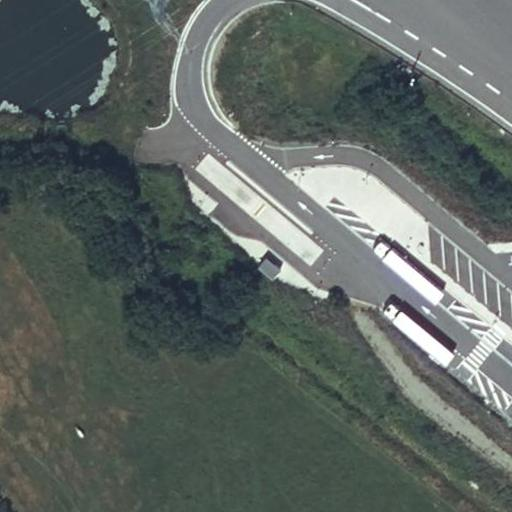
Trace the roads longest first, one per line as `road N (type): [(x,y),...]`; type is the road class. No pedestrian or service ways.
road 1 (motorway): [(256,162),(192,99),(198,35),(233,0)]
road 2 (motorway): [(334,0),(511,63)]
